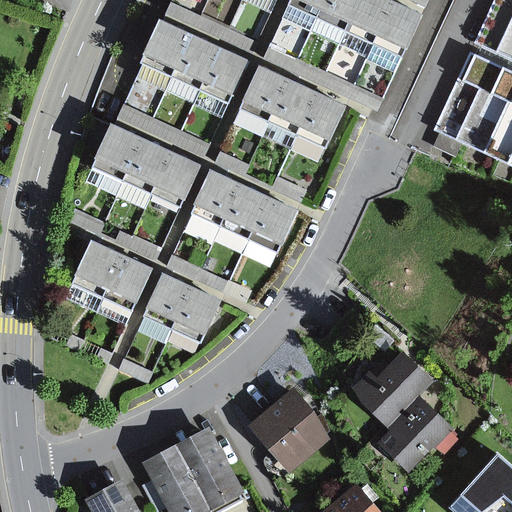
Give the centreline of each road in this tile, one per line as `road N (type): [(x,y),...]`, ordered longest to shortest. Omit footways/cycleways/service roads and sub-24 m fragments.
road 1 (residential): [(375,162),(304,298),(232,373),(117,447),(22,472)]
road 2 (secondary): [(15,389),(31,202),(56,111),(102,0)]
